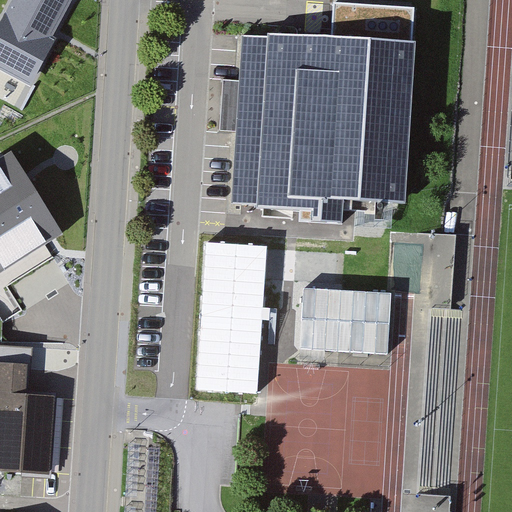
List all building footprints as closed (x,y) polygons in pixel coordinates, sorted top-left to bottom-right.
[(57,0),(17,0),(0,29),(0,96),(20,109),(56,50),(48,45),(55,34),(70,8),(57,0)] [(410,44),(267,37),(266,50),(243,49),(240,109),(236,178),(258,179),(257,208),(347,213),(347,203),(402,205),(410,44)] [(64,234),(13,152),(0,159),(0,320),(2,324),(21,313),(5,287),(52,258),(45,246),(53,241),(64,234)] [(202,365),(277,339),(260,289),(138,330),(154,376),(200,361),(202,365)] [(0,472),(49,475),(53,399),(27,398),(28,367),(0,365),(0,472)] [(451,511),(452,501),(406,498),(405,511),(451,511)]
